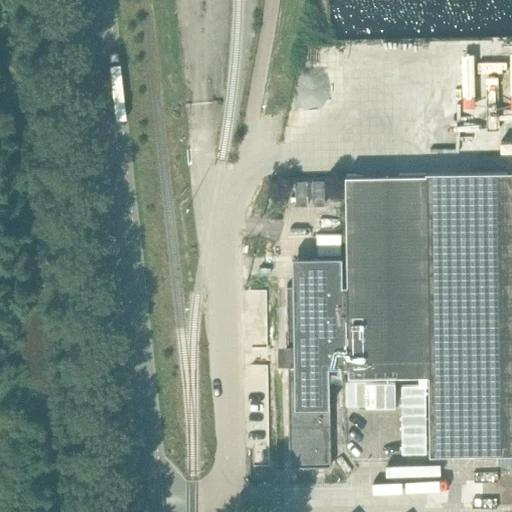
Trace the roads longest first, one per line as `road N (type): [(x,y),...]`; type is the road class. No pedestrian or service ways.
road 1 (unclassified): [(154,509),(99,0)]
road 2 (unclassified): [(154,509),(205,499),(228,469),(227,238),(234,198)]
road 3 (unclassified): [(234,198),(208,193),(202,183),(188,0)]
road 4 (unclassified): [(234,198),(271,0)]
